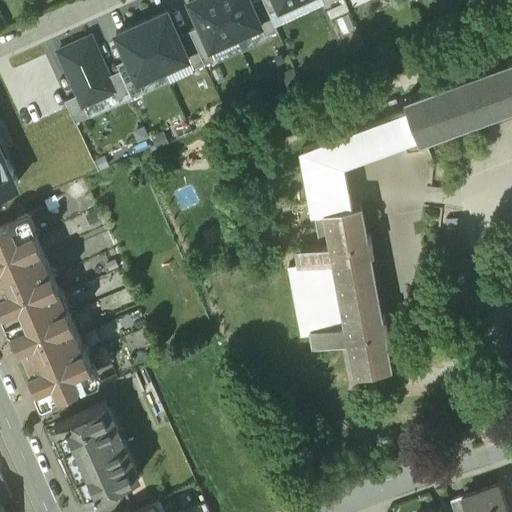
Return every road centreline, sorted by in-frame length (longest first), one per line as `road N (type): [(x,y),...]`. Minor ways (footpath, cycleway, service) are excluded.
road 1 (residential): [(511,441),(369,496)]
road 2 (residential): [(0,53),(112,0)]
road 3 (tertiary): [(47,511),(0,399)]
